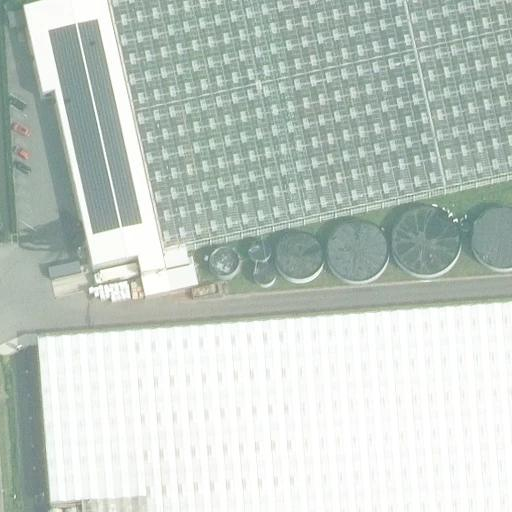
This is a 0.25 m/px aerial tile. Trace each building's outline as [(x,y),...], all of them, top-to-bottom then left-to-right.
[(74,0),(43,7),(22,11),(23,13),(26,28),(41,97),(42,99),(53,97),(92,274),(136,264),(143,295),(145,301),(197,290),(193,269),(166,275),(165,271),(188,266),(185,252),(162,257),(105,0),(74,0)] [(511,0),(41,0),(43,7),(74,0),(105,0),(162,257),(185,252),(445,195),(511,180),(511,0)] [(511,196),(505,195),(496,196),(486,199),(479,202),(472,208),(466,215),(462,221),(460,229),(459,238),(459,245),(461,254),(465,263),(471,270),(477,275),(485,280),(492,282),(501,283),(509,283),(511,282),(511,196)] [(439,209),(398,210),(399,265),(451,264),(450,218),(439,218),(439,209)] [(330,226),(332,273),(382,271),(380,223),(330,226)] [(50,270),(57,293),(84,285),(78,262),(50,270)] [(511,511),(511,308),(37,345),(49,508),(81,506),(81,511),(511,511)]
